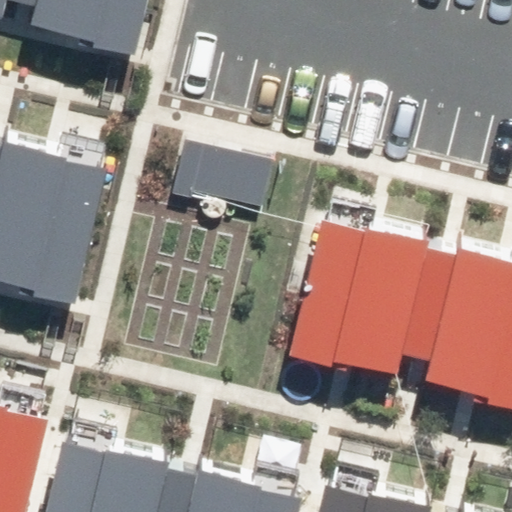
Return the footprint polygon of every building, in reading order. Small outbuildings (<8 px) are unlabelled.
[(0,96),(0,243),(73,261),(107,122),(0,96)] [(511,235),(319,191),(285,336),(359,354),(366,323),(425,337),(419,361),(511,383),(511,235)] [(0,374),(0,444),(14,377),(0,374)] [(65,416),(44,511),(256,511),(268,458),(65,416)] [(511,511),(511,500),(298,450),(283,511),(511,511)]
